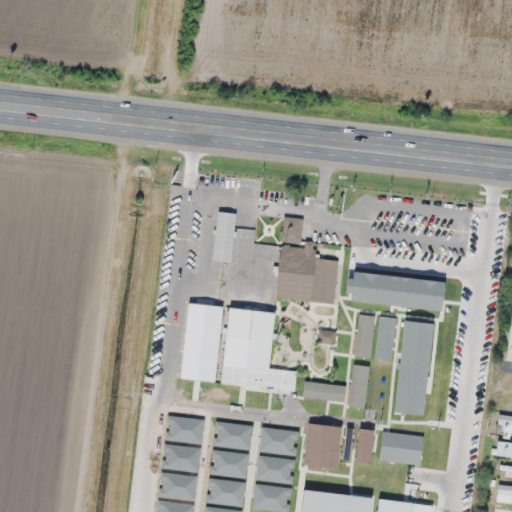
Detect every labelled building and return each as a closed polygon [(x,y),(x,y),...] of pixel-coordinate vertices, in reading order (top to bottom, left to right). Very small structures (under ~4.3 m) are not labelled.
[(237,213),(219,212),(215,259),(232,260),(237,213)] [(335,303),(339,260),(315,258),(317,242),(301,241),(304,218),(284,216),(276,297),(335,303)] [(277,312),(229,307),(222,383),(282,389),(283,372),(271,371),(277,312)] [(511,416),(497,415),(494,433),(511,435),(511,416)] [(497,501),(511,502),(511,484),(499,484),(497,501)]
